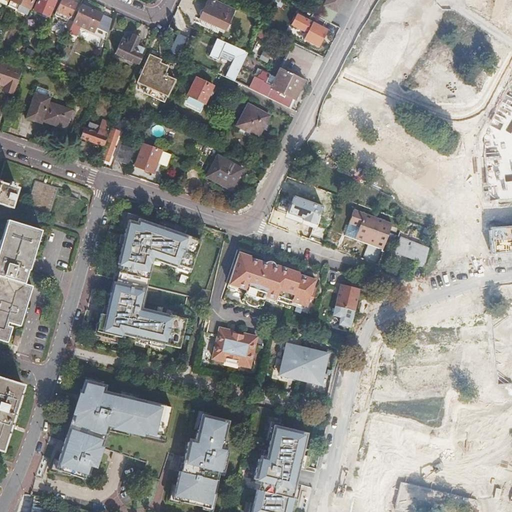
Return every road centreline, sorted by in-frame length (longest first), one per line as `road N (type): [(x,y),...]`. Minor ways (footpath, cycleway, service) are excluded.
road 1 (residential): [(246,222),(367,0)]
road 2 (residential): [(108,186),(50,373)]
road 3 (unknown): [(346,147),(442,0)]
road 4 (unknown): [(327,484),(496,479)]
road 5 (unknown): [(346,393),(511,384)]
road 6 (residential): [(246,222),(399,281)]
road 7 (residential): [(50,373),(2,511)]
road 8 (residential): [(108,186),(246,222)]
